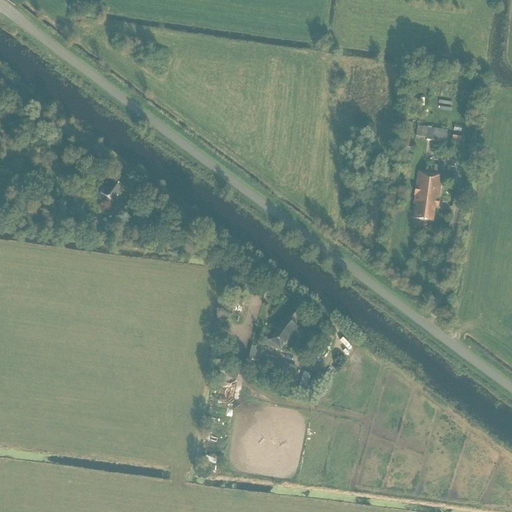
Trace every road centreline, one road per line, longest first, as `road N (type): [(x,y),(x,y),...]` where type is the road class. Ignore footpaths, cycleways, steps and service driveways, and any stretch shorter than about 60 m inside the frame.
road 1 (tertiary): [(511,388),(0,5)]
road 2 (unclassified): [(0,81),(247,261)]
